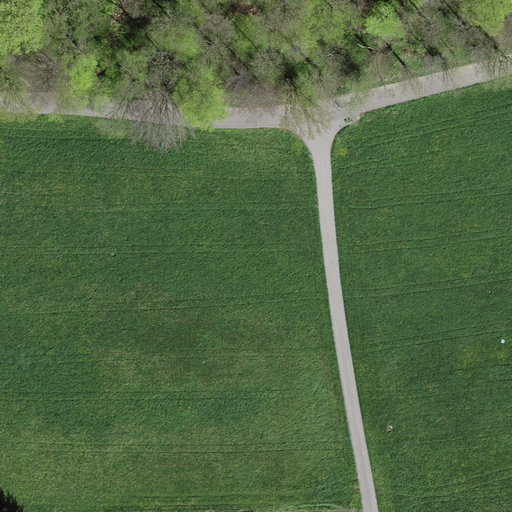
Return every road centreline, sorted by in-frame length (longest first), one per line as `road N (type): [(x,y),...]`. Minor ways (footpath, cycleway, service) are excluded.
road 1 (residential): [(320,109),(338,326),(370,511)]
road 2 (residential): [(320,109),(234,116),(0,104)]
road 3 (residential): [(511,62),(320,109)]
